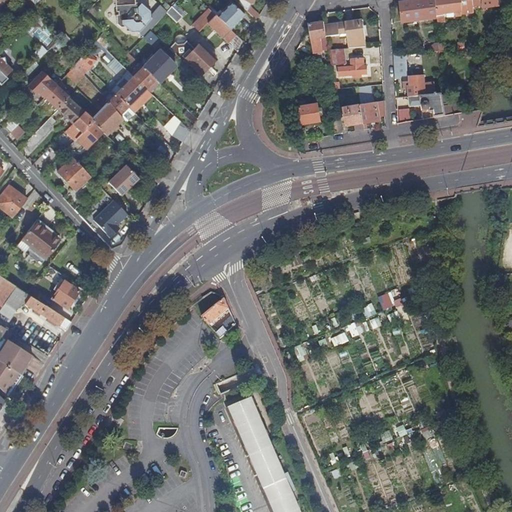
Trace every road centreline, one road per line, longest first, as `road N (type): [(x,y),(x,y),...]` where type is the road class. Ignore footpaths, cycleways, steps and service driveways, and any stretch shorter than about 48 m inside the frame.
road 1 (primary): [(21,511),(157,299),(210,251)]
road 2 (residential): [(328,511),(210,251)]
road 3 (primary): [(248,232),(511,171)]
road 4 (primary): [(124,289),(9,472)]
road 5 (residential): [(0,141),(113,262),(124,289)]
road 6 (tertiary): [(208,142),(124,289)]
road 7 (residential): [(380,0),(390,155)]
road 8 (primary): [(511,135),(390,155)]
